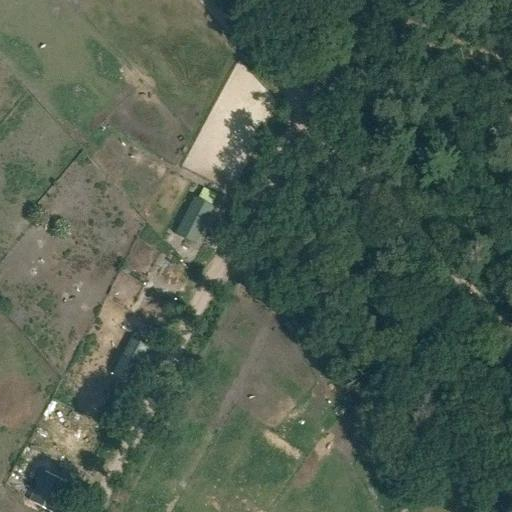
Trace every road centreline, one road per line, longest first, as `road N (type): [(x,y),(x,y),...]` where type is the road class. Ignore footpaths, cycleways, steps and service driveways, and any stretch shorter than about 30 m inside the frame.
road 1 (track): [(204,0),(511,340)]
road 2 (track): [(303,108),(97,511)]
road 3 (track): [(303,108),(368,0)]
